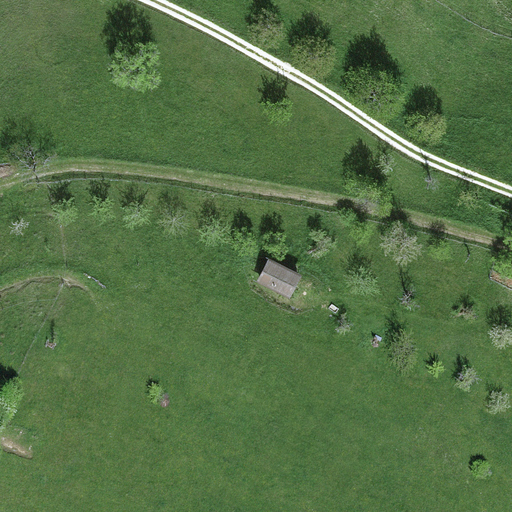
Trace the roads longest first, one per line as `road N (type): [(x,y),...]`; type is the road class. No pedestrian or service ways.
road 1 (track): [(511,248),(403,219),(138,173),(64,168),(0,182)]
road 2 (track): [(144,0),(339,99),(409,150),(511,194)]
